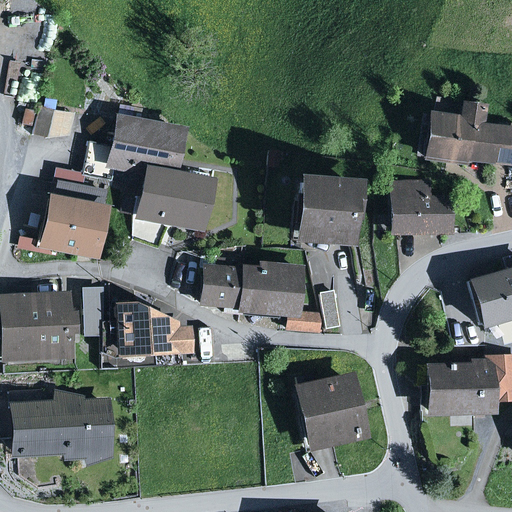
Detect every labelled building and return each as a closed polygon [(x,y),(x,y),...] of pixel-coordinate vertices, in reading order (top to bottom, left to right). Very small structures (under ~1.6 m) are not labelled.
[(511,122),(489,120),(491,103),(460,99),(459,112),(426,109),(421,157),(511,166),(511,122)] [(120,106),(108,166),(145,173),(147,162),(189,170),(198,121),(120,106)] [(104,167),(113,112),(97,109),(87,164),(104,167)] [(147,162),(145,173),(138,211),(212,225),(222,176),(189,170),(147,162)] [(365,182),(288,175),(283,234),(360,240),(365,182)] [(453,193),(432,193),(432,178),(387,178),(388,231),(453,231),(453,193)] [(108,206),(53,195),(43,251),(98,261),(108,206)] [(266,272),(242,269),(238,316),(285,319),(284,329),(315,331),(316,316),(298,314),(302,267),(267,264),(266,272)] [(238,316),(242,269),(204,266),(200,306),(222,308),(222,314),(238,316)] [(511,268),(469,281),(482,329),(511,320),(511,268)] [(189,321),(150,300),(125,302),(126,318),(112,319),(108,283),(89,285),(94,336),(109,334),(111,353),(130,351),(131,358),(203,351),(201,324),(189,325),(189,321)] [(0,295),(2,364),(74,361),(72,292),(0,295)] [(344,296),(327,299),(333,337),(350,335),(344,296)] [(488,411),(488,401),(511,400),(511,350),(484,351),(484,362),(420,361),(420,411),(488,411)] [(351,372),(288,385),(301,448),(364,436),(351,372)] [(117,395),(96,397),(62,386),(60,399),(17,402),(21,453),(71,449),(72,457),(93,455),(93,464),(119,454),(117,395)]
